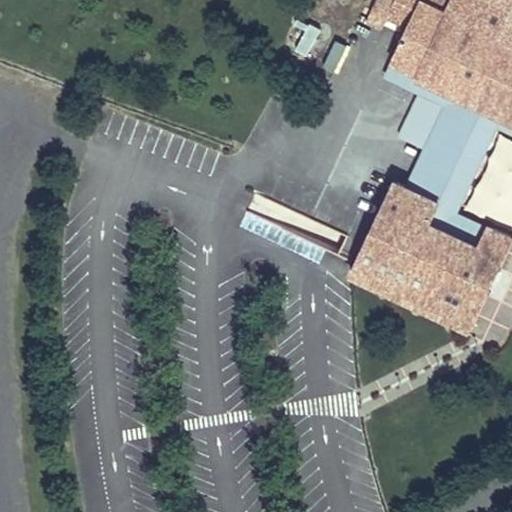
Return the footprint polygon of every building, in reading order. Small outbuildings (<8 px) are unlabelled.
[(511,24),(462,0),(423,0),(417,14),(400,48),(431,63),(424,77),(456,92),(416,176),(402,168),(358,259),(478,317),(511,246),(511,221),(467,199),(507,117),(511,119),(511,24)] [(400,0),(381,0),(378,7),(394,15),(399,4),(400,0)] [(400,0),(399,4),(417,14),(423,0),(400,0)] [(511,0),(462,0),(511,24),(511,0)] [(431,63),(400,48),(394,62),(424,77),(431,63)]
